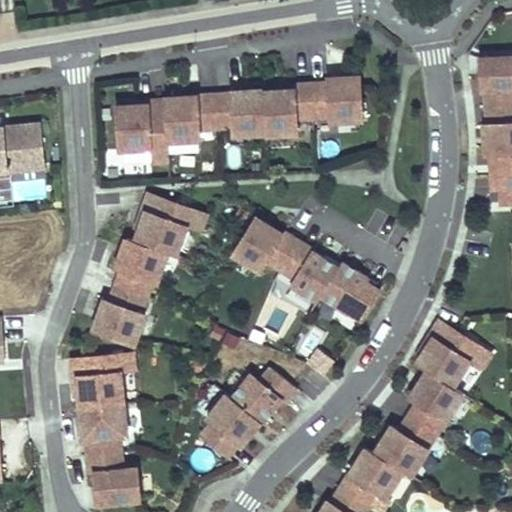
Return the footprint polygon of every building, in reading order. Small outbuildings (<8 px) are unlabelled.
[(511,53),(480,55),(482,87),(490,86),(491,103),(511,101),(511,53)] [(354,73),(322,75),(323,80),(306,81),(308,114),(325,113),(325,118),(357,116),(354,73)] [(306,81),(288,82),(288,87),(257,89),(260,129),(260,131),(292,130),(291,115),(308,114),(306,81)] [(257,87),(225,89),(225,91),(208,92),(211,125),(227,124),(227,132),(260,129),(257,89),(257,87)] [(208,92),(160,95),(160,97),(163,138),(195,136),(194,126),(211,125),(208,92)] [(142,102),(111,104),(114,147),(145,145),(145,160),(164,158),(163,138),(160,97),(142,98),(142,102)] [(492,120),(484,120),(486,152),(491,152),(511,150),(511,101),(491,103),(492,120)] [(0,164),(3,165),(3,169),(38,165),(33,120),(0,122),(0,164)] [(511,150),(491,152),(493,184),(501,183),(502,201),(511,199),(511,150)] [(143,191),(137,209),(140,210),(130,238),(162,250),(171,253),(181,224),(195,229),(201,212),(143,191)] [(228,252),(255,269),(261,259),(276,268),(293,239),(278,229),(277,231),(251,215),(228,252)] [(121,235),(111,265),(116,268),(110,284),(142,295),(147,279),(151,280),(162,250),(130,238),(121,235)] [(315,295),(334,264),(293,239),(276,268),(290,276),(285,284),(312,301),(315,295)] [(364,275),(338,259),(334,264),(315,295),(342,311),(344,308),(359,317),(376,289),(361,280),(364,275)] [(110,284),(105,300),(99,298),(88,328),(128,342),(140,313),(136,312),(142,295),(110,284)] [(437,319),(427,335),(430,337),(413,362),(424,369),(446,383),(462,359),(474,366),(485,350),(437,319)] [(313,333),(297,348),(322,374),(338,360),(313,333)] [(64,358),(66,376),(70,376),(73,406),(115,402),(112,372),(127,370),(125,352),(64,358)] [(256,380),(246,372),(226,396),(256,420),(259,422),(278,399),(281,402),(293,387),(267,367),(256,380)] [(424,369),(407,396),(414,401),(406,415),(430,431),(456,390),(446,383),(424,369)] [(207,422),(196,435),(222,456),(233,443),(236,445),(256,420),(226,396),(222,393),(202,418),(207,422)] [(73,406),(76,439),(79,439),(80,455),(113,452),(111,435),(119,434),(115,402),(73,406)] [(396,430),(388,425),(372,452),(396,467),(404,473),(430,431),(406,415),(396,430)] [(372,452),(363,447),(337,488),(365,506),(374,491),(379,494),(396,467),(372,452)] [(90,503),(133,499),(129,467),(114,468),(113,452),(80,455),(82,473),(87,473),(90,503)] [(327,503),(324,501),(316,511),(360,511),(365,506),(337,488),(327,503)]
